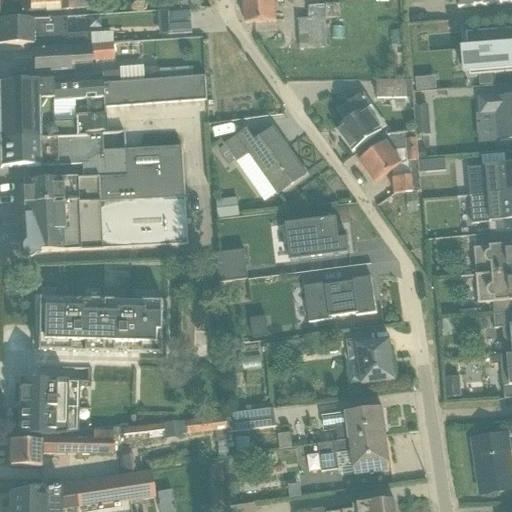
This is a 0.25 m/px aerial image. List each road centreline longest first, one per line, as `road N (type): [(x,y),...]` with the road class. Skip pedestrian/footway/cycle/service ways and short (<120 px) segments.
road 1 (residential): [(219,0),(407,267),(417,318)]
road 2 (residential): [(447,511),(417,318)]
